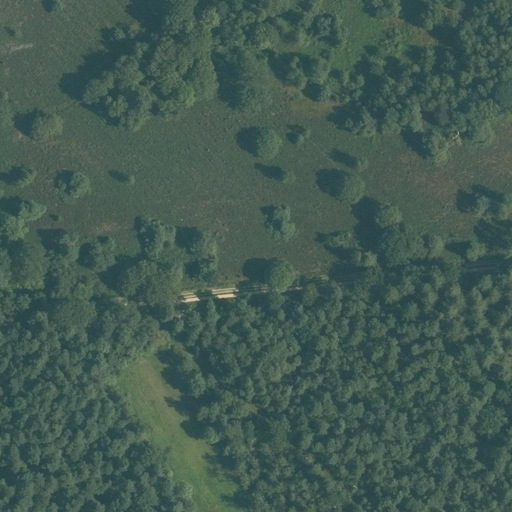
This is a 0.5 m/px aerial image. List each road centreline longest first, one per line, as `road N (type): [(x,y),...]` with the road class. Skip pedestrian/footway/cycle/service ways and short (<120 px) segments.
road 1 (track): [(511,257),(0,323)]
road 2 (track): [(150,305),(161,325),(377,511)]
